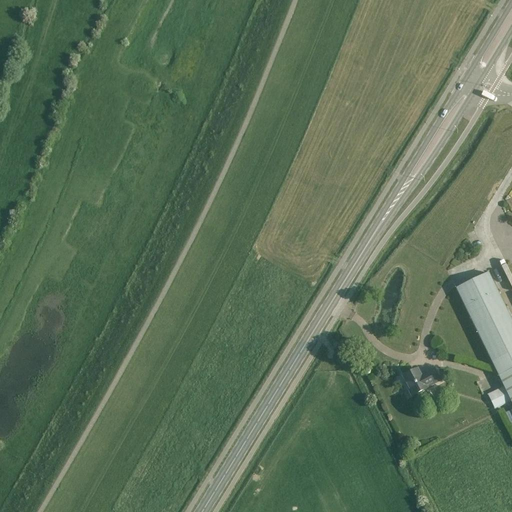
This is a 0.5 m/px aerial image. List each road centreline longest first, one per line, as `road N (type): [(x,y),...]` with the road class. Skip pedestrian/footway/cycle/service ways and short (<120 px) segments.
road 1 (primary): [(200,511),(354,262)]
road 2 (primary): [(354,262),(479,85)]
road 3 (primary): [(467,78),(354,262)]
